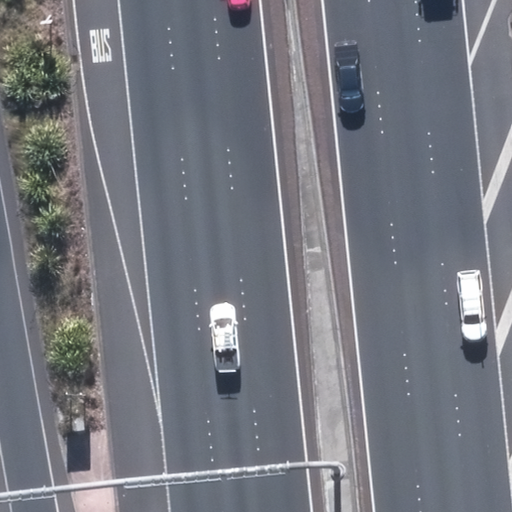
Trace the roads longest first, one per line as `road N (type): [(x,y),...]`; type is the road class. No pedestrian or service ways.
road 1 (motorway): [(403,0),(455,511)]
road 2 (motorway): [(244,511),(194,0)]
